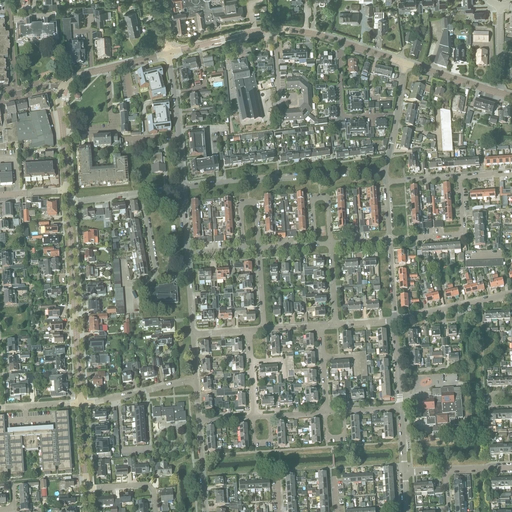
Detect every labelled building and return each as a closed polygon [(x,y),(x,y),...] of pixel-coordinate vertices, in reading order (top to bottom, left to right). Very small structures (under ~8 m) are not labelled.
[(170,0),(173,13),(176,34),(186,32),(184,18),(194,16),(196,28),(207,26),(207,22),(209,22),(209,23),(213,23),(213,26),(220,25),(220,22),(244,19),(242,7),(238,7),(237,0),(235,0),(226,1),(225,0),(170,0)] [(291,0),(292,0),(292,4),(294,4),(294,10),(299,10),(299,4),(303,4),(303,2),(301,2),(301,0),(291,0)] [(363,0),(363,5),(366,5),(366,15),(372,15),(372,5),(374,5),(373,0),(363,0)] [(411,9),(410,2),(410,0),(404,0),(404,2),(398,2),(398,7),(399,7),(399,13),(405,13),(405,12),(411,11),(411,9)] [(416,0),(410,0),(410,2),(411,9),(416,8),(417,13),(420,13),(419,1),(419,0),(416,1),(416,0)] [(429,8),(428,0),(422,0),(419,1),(420,13),(423,13),(423,8),(429,8)] [(428,0),(429,8),(435,7),(435,11),(446,10),(445,4),(439,4),(438,0),(428,0)] [(473,0),(468,0),(463,0),(463,6),(457,7),(457,10),(460,9),(464,9),(470,9),(470,6),(474,6),(473,0)] [(103,8),(95,9),(95,27),(104,26),(104,19),(111,18),(111,12),(103,13),(103,8)] [(74,23),(75,27),(83,26),(83,21),(83,20),(83,18),(83,17),(82,17),(82,11),(80,11),(80,10),(75,11),(74,12),(74,16),(71,17),(71,23),(74,23)] [(374,12),(374,23),(379,23),(379,27),(378,27),(378,31),(379,31),(379,33),(383,33),(385,33),(385,30),(387,30),(387,25),(386,25),(386,20),(383,20),(383,17),(383,12),(374,12)] [(127,26),(138,24),(135,13),(125,15),(127,26)] [(359,25),(359,13),(343,13),(343,14),(340,14),(340,23),(351,23),(351,25),(359,25)] [(448,42),(447,26),(447,19),(441,20),(442,30),(444,30),(439,46),(434,64),(438,65),(438,66),(447,69),(448,64),(447,63),(449,57),(448,42)] [(4,22),(0,21),(0,88),(8,88),(7,85),(8,85),(8,84),(9,84),(8,63),(10,63),(9,50),(10,50),(9,41),(9,40),(9,34),(5,34),(4,29),(5,29),(5,26),(4,22)] [(51,25),(51,22),(44,22),(44,27),(42,27),(42,26),(31,27),(31,28),(29,28),(29,23),(22,23),(22,27),(17,27),(17,32),(16,32),(16,43),(19,43),(19,47),(24,47),(25,44),(49,43),(52,45),(56,45),(56,41),(58,41),(58,30),(56,30),(56,25),(51,25)] [(138,24),(127,26),(130,37),(140,35),(138,24)] [(413,41),(412,41),(413,35),(407,33),(404,42),(411,44),(411,42),(413,43),(412,45),(413,45),(410,56),(417,58),(419,49),(420,49),(422,43),(413,41)] [(488,42),(488,34),(474,33),(474,42),(488,42)] [(104,49),(110,48),(110,40),(97,41),(98,51),(105,51),(104,49)] [(82,42),(67,43),(67,54),(66,54),(66,60),(68,59),(69,67),(75,66),(74,63),(77,63),(77,65),(83,64),(82,57),(84,57),(84,51),(83,51),(83,44),(82,44),(82,42)] [(105,51),(98,51),(98,59),(111,58),(110,48),(104,49),(105,51)] [(466,52),(466,49),(457,49),(457,52),(454,52),(454,63),(464,63),(464,55),(466,55),(466,52)] [(289,61),(295,61),(295,51),(283,52),(283,58),(283,65),(279,65),(280,70),(286,70),(286,65),(285,65),(284,61),(289,61)] [(295,61),(306,60),(307,60),(306,51),(295,51),(295,61)] [(487,66),(487,52),(477,51),(477,57),(477,65),(487,66)] [(257,64),(268,63),(267,53),(263,54),(264,55),(256,55),(257,64)] [(327,55),(327,54),(324,54),(324,55),(320,55),(320,66),(327,66),(327,73),(337,73),(336,67),(331,67),(331,62),(332,62),(332,58),(331,58),(331,55),(327,55)] [(197,60),(187,62),(188,65),(189,67),(190,67),(191,71),(199,69),(198,65),(199,65),(199,62),(198,62),(197,60)] [(245,60),(230,63),(242,122),(254,119),(254,121),(262,120),(256,92),(257,91),(256,86),(251,87),(245,60)] [(349,74),(358,73),(357,60),(348,61),(349,74)] [(191,73),(191,71),(190,67),(189,67),(188,65),(187,62),(182,63),(184,69),(184,72),(186,72),(187,74),(191,73)] [(367,76),(370,66),(365,64),(362,74),(367,76)] [(145,71),(137,73),(141,88),(149,86),(152,100),(166,97),(161,78),(163,77),(161,69),(146,72),(145,71)] [(187,74),(186,72),(184,72),(184,69),(179,70),(182,83),(189,82),(187,74)] [(293,90),(297,89),(301,79),(293,79),(293,90)] [(300,92),(307,84),(301,79),(297,89),(300,92)] [(307,84),(300,92),(304,95),(304,98),(311,98),(311,87),(307,84)] [(425,87),(416,84),(413,95),(411,94),(410,99),(416,101),(415,104),(427,106),(428,97),(422,95),(423,92),(430,94),(431,87),(425,85),(425,87)] [(334,92),(334,88),(329,89),(329,92),(327,92),(327,95),(323,95),(323,101),(327,100),(328,103),(336,102),(335,91),(334,92)] [(439,109),(440,109),(450,111),(450,108),(447,107),(448,104),(447,104),(448,101),(444,100),(445,96),(443,95),(445,91),(439,88),(439,89),(437,88),(436,92),(435,92),(433,96),(443,99),(439,109)] [(37,141),(31,141),(32,149),(52,148),(52,138),(49,138),(42,112),(49,110),(46,97),(28,101),(30,118),(31,123),(32,123),(37,141)] [(462,112),(464,98),(455,97),(453,111),(462,112)] [(301,107),(309,114),(312,111),(311,100),(304,100),(304,104),(301,107)] [(362,112),(362,107),(361,103),(359,104),(359,100),(353,100),(353,104),(350,104),(350,106),(348,106),(348,111),(351,111),(351,112),(362,112)] [(483,111),(485,103),(476,100),(474,109),(483,111)] [(31,123),(30,118),(27,118),(25,112),(24,113),(24,111),(27,110),(25,102),(16,104),(18,112),(19,112),(19,114),(18,114),(19,120),(19,125),(17,125),(18,142),(31,141),(37,141),(32,123),(31,123)] [(169,111),(168,103),(152,104),(153,113),(155,113),(155,119),(147,120),(149,134),(157,134),(157,132),(170,131),(168,111),(169,111)] [(485,103),(483,111),(492,114),(495,105),(485,103)] [(8,131),(2,132),(3,144),(6,144),(8,143),(13,143),(18,142),(17,125),(16,114),(14,104),(6,106),(6,107),(7,111),(5,112),(7,120),(6,121),(7,125),(8,125),(12,124),(12,128),(12,131),(8,131)] [(126,112),(126,105),(119,106),(119,113),(120,113),(121,127),(120,127),(121,134),(128,133),(127,127),(129,126),(128,122),(137,121),(137,115),(133,115),(133,117),(128,118),(128,112),(126,112)] [(408,112),(416,114),(416,110),(419,111),(419,108),(409,106),(408,112)] [(307,116),(309,114),(301,107),(299,110),(304,120),(305,121),(309,118),(307,116)] [(337,119),(336,108),(328,108),(328,111),(325,111),(325,117),(329,117),(329,119),(337,119)] [(295,121),(304,120),(299,110),(295,111),(295,121)] [(510,119),(511,110),(504,110),(504,113),(499,113),(498,123),(505,124),(506,119),(510,119)] [(283,122),(289,121),(289,111),(283,111),(283,114),(280,115),(280,121),(283,121),(283,122)] [(414,120),(416,114),(408,112),(406,119),(414,120)] [(413,127),(414,120),(406,119),(405,125),(413,127)] [(365,129),(365,121),(357,122),(357,128),(357,130),(357,133),(365,132),(365,135),(368,135),(368,129),(365,129)] [(387,129),(386,122),(386,121),(375,121),(376,129),(378,129),(378,132),(384,131),(384,129),(387,129)] [(357,128),(357,122),(350,122),(350,130),(347,130),(347,136),(350,135),(350,133),(357,133),(357,128)] [(403,137),(411,138),(412,132),(404,130),(403,137)] [(203,157),(201,131),(190,132),(191,152),(200,151),(200,158),(192,160),(195,170),(215,166),(214,164),(217,163),(215,154),(203,157)] [(117,136),(110,137),(111,143),(110,143),(111,147),(121,147),(120,139),(117,139),(117,136)] [(365,142),(367,156),(373,155),(376,154),(375,145),(371,146),(371,142),(366,143),(366,142),(365,142)] [(408,151),(410,144),(402,143),(400,149),(408,151)] [(322,146),(323,157),(330,156),(329,153),(331,153),(331,150),(325,150),(324,145),(322,146)] [(78,149),(76,149),(79,188),(82,188),(91,188),(123,185),(128,185),(127,159),(121,160),(119,160),(119,158),(113,158),(113,170),(91,171),(90,148),(78,149)] [(268,148),(266,149),(267,161),(270,160),(270,161),(273,161),(273,160),(274,160),(273,156),(275,156),(274,150),(269,151),(268,148)] [(305,160),(304,153),(300,154),(299,148),(297,149),(299,161),(305,160)] [(343,159),(342,153),(341,148),(332,149),(333,155),(335,155),(336,160),(343,159)] [(261,161),(260,155),(257,155),(256,149),(253,149),(255,162),(261,161)] [(249,163),(248,157),(248,154),(244,155),(244,150),(241,151),(243,164),(249,163)] [(287,150),(285,150),(287,163),(293,162),(291,152),(288,152),(287,150)] [(229,153),(230,166),(237,165),(235,155),(231,156),(231,153),(229,153)] [(419,156),(419,153),(412,153),(413,157),(409,157),(409,163),(417,163),(416,156),(419,156)] [(161,158),(161,155),(153,155),(154,168),(151,168),(152,173),(154,172),(155,174),(162,173),(162,171),(165,171),(164,158),(161,158)] [(473,160),(473,167),(476,166),(476,167),(476,168),(479,167),(480,167),(479,166),(480,166),(479,163),(482,163),(481,156),(479,156),(479,159),(475,159),(473,160)] [(54,172),(53,162),(23,165),(24,180),(31,180),(31,179),(42,178),(42,179),(49,178),(55,177),(54,172)] [(417,163),(409,163),(410,170),(410,169),(410,172),(414,172),(420,172),(419,168),(418,168),(418,162),(417,163)] [(11,164),(4,165),(0,165),(0,185),(6,185),(12,185),(11,164)] [(503,188),(500,188),(501,197),(502,197),(507,197),(511,196),(510,195),(510,193),(504,194),(503,188)] [(56,209),(56,203),(51,203),(51,202),(48,203),(47,201),(39,202),(38,197),(30,198),(31,204),(41,203),(41,210),(56,209)] [(0,218),(13,218),(12,209),(12,206),(12,205),(0,206),(0,218)] [(83,219),(91,218),(91,217),(94,217),(94,210),(90,210),(90,211),(84,211),(84,214),(83,214),(83,219)] [(486,211),(478,212),(479,215),(474,216),(474,222),(487,221),(486,211)] [(1,234),(1,231),(14,230),(14,227),(19,226),(19,224),(21,224),(21,220),(18,220),(13,220),(13,223),(0,224),(0,243),(1,243),(1,244),(5,244),(5,234),(1,234)] [(48,227),(48,225),(49,225),(49,221),(39,222),(39,227),(44,227),(45,234),(57,233),(57,232),(58,232),(58,230),(57,230),(57,226),(48,227)] [(129,230),(139,228),(138,221),(127,223),(129,230)] [(85,244),(91,244),(95,244),(94,238),(97,238),(97,231),(88,231),(88,234),(84,234),(85,244)] [(206,243),(206,237),(204,238),(203,232),(193,232),(193,239),(200,238),(203,238),(203,243),(206,243)] [(429,263),(428,253),(428,246),(422,247),(422,252),(417,252),(418,258),(421,258),(421,257),(423,256),(426,256),(426,263),(429,263)] [(54,251),(54,248),(43,248),(43,255),(50,254),(51,257),(59,257),(58,251),(54,251)] [(96,248),(91,249),(91,252),(85,252),(86,260),(88,259),(88,263),(94,262),(93,257),(92,257),(91,253),(96,253),(96,248)] [(6,252),(6,255),(1,255),(2,261),(15,260),(15,258),(9,258),(9,254),(19,254),(19,251),(6,252)] [(410,259),(413,259),(413,258),(412,258),(412,256),(409,256),(409,258),(398,259),(399,265),(406,265),(406,261),(410,261),(410,259)] [(364,274),(370,273),(369,260),(363,261),(363,262),(360,262),(361,268),(363,268),(364,274)] [(304,272),(314,271),(320,271),(320,268),(323,267),(323,261),(316,261),(316,268),(307,269),(307,266),(303,266),(304,269),(304,272)] [(352,276),(352,274),(351,262),(345,262),(345,269),(342,269),(342,271),(348,271),(348,276),(352,276)] [(248,275),(249,275),(249,272),(252,272),(251,264),(238,264),(234,265),(234,268),(231,268),(232,276),(234,276),(234,269),(243,268),(243,275),(244,275),(248,275)] [(300,265),(294,265),(295,277),(300,277),(301,283),(304,283),(304,269),(300,270),(300,265)] [(60,271),(59,266),(48,267),(48,266),(45,267),(45,266),(41,266),(39,266),(39,273),(44,272),(45,277),(52,277),(52,272),(60,271)] [(277,275),(277,274),(277,266),(270,267),(271,277),(277,277),(278,282),(280,282),(280,275),(277,275)] [(87,278),(93,278),(93,274),(94,274),(94,268),(86,268),(87,278)] [(252,278),(250,278),(250,275),(248,275),(244,275),(238,276),(238,279),(245,278),(246,281),(242,281),(243,284),(246,284),(253,284),(252,278)] [(15,280),(3,280),(4,287),(11,286),(12,289),(19,288),(19,286),(20,286),(19,279),(15,280)] [(100,283),(90,283),(90,285),(89,285),(89,289),(90,291),(90,292),(101,291),(101,289),(101,284),(100,284),(100,283)] [(318,286),(318,283),(304,284),(305,287),(313,286),(313,291),(317,290),(318,292),(325,292),(325,285),(318,286)] [(170,287),(170,284),(158,286),(158,288),(150,289),(151,305),(178,303),(177,295),(177,287),(170,287)] [(245,293),(250,293),(250,290),(253,290),(253,284),(246,284),(246,290),(238,291),(238,294),(245,293)] [(477,285),(478,292),(485,291),(483,284),(477,285)] [(472,294),(478,292),(477,285),(470,287),(472,294)] [(50,290),(50,286),(44,287),(44,291),(47,290),(47,295),(51,294),(51,296),(61,295),(61,288),(51,289),(51,290),(50,290)] [(12,292),(4,292),(4,299),(13,298),(12,296),(16,296),(16,292),(24,291),(24,288),(19,288),(12,289),(12,292)] [(451,291),(453,298),(459,296),(458,290),(451,291)] [(231,310),(234,309),(233,294),(230,294),(231,308),(225,309),(225,313),(226,320),(232,319),(231,310)] [(432,296),(433,302),(440,301),(439,294),(432,296)] [(225,313),(225,309),(219,309),(218,296),(215,296),(216,305),(216,312),(219,312),(220,320),(226,320),(225,313)] [(372,301),(372,297),(368,297),(369,304),(366,304),(365,296),(362,296),(363,299),(363,304),(363,307),(366,307),(366,311),(372,310),(372,304),(372,301)] [(273,306),(274,317),(280,317),(280,307),(282,307),(281,297),(279,297),(279,306),(273,306)] [(372,304),(372,310),(379,310),(381,310),(381,303),(378,303),(375,303),(374,297),(372,297),(372,301),(372,304)] [(363,304),(363,299),(357,300),(356,298),(353,298),(354,311),(357,311),(357,312),(360,312),(360,311),(360,305),(363,304)] [(291,316),(291,310),(294,310),(293,300),(290,300),(291,305),(283,306),(283,309),(284,309),(285,316),(291,316)] [(94,302),(88,302),(89,311),(94,311),(96,311),(96,307),(98,307),(98,302),(94,302)] [(234,312),(246,311),(246,309),(254,308),(255,307),(255,304),(254,304),(254,302),(244,303),(244,309),(234,309),(234,312)] [(301,315),(303,315),(303,306),(297,307),(297,304),(294,304),(295,311),(297,311),(297,315),(298,315),(298,316),(301,316),(301,315)] [(48,309),(49,318),(46,318),(46,320),(56,320),(56,317),(59,317),(59,310),(57,310),(57,308),(54,308),(54,305),(41,307),(41,310),(48,309)] [(213,312),(216,312),(216,305),(213,305),(213,310),(207,310),(208,321),(214,321),(213,312)] [(317,310),(317,307),(306,308),(306,313),(314,312),(315,317),(316,317),(325,316),(324,309),(317,310)] [(246,311),(234,312),(235,319),(239,318),(239,316),(243,316),(243,318),(246,318),(247,321),(255,321),(254,314),(247,314),(247,311),(246,311)] [(485,321),(491,320),(491,313),(485,313),(485,316),(483,316),(483,323),(485,323),(485,321)] [(89,320),(90,327),(101,326),(101,320),(108,319),(107,314),(97,315),(97,320),(89,320)] [(142,320),(142,323),(144,323),(145,328),(159,327),(159,328),(162,328),(162,332),(166,332),(166,331),(170,330),(170,323),(161,324),(158,324),(158,319),(142,320)] [(62,331),(61,322),(56,323),(56,320),(46,320),(47,323),(51,323),(51,331),(62,331)] [(453,328),(453,327),(448,327),(449,331),(447,331),(447,334),(449,334),(449,337),(457,336),(456,328),(453,328)] [(440,338),(439,328),(435,328),(435,329),(432,329),(432,337),(436,337),(436,338),(440,338)] [(409,338),(418,338),(417,330),(408,331),(409,338)] [(60,337),(60,334),(44,335),(44,338),(49,338),(49,339),(54,339),(54,344),(63,343),(63,337),(60,337)] [(106,341),(106,335),(98,336),(98,341),(90,342),(91,348),(97,348),(98,351),(104,351),(104,341),(106,341)] [(158,347),(163,347),(167,346),(167,345),(171,345),(171,338),(162,338),(162,340),(158,340),(158,347)] [(418,338),(409,338),(409,346),(418,346),(418,338)] [(242,346),(234,347),(234,353),(232,353),(232,356),(240,355),(239,352),(242,352),(242,346)] [(44,352),(44,357),(52,357),(52,356),(61,355),(64,355),(64,348),(53,349),(53,352),(44,352)] [(461,360),(460,353),(451,354),(450,348),(445,349),(445,351),(445,355),(448,355),(449,361),(450,361),(450,367),(459,366),(459,360),(461,360)] [(388,349),(379,350),(380,359),(378,359),(378,362),(380,362),(386,361),(386,356),(388,355),(388,349)] [(409,359),(420,359),(420,352),(422,352),(421,349),(417,350),(417,352),(410,353),(410,357),(409,357),(409,359)] [(430,353),(430,355),(430,358),(433,357),(433,360),(432,360),(433,365),(442,364),(441,358),(445,358),(445,355),(445,351),(442,351),(442,352),(430,353)] [(105,364),(105,357),(107,357),(107,353),(99,354),(99,357),(91,358),(92,365),(105,364)] [(17,362),(17,359),(29,359),(29,355),(24,355),(14,356),(14,359),(9,359),(9,366),(20,365),(21,365),(21,362),(17,362)] [(56,365),(65,365),(65,361),(64,361),(64,358),(56,359),(56,356),(52,357),(44,357),(45,364),(53,363),(53,362),(56,362),(56,365)] [(286,357),(288,379),(294,378),(293,357),(286,357)] [(130,369),(121,370),(123,383),(131,382),(130,373),(131,373),(131,374),(135,373),(134,366),(135,366),(135,364),(135,363),(131,364),(131,367),(130,367),(130,369)] [(52,371),(45,372),(46,376),(57,375),(57,372),(65,371),(65,369),(65,368),(65,365),(56,365),(56,370),(53,370),(53,371),(51,371),(52,371)] [(174,374),(174,370),(171,371),(171,367),(169,368),(169,367),(162,368),(163,377),(170,376),(170,374),(174,374)] [(141,380),(148,379),(147,370),(140,371),(141,380)] [(98,376),(96,376),(96,379),(93,379),(93,386),(97,386),(97,387),(102,387),(101,382),(105,382),(105,373),(98,373),(98,376)] [(54,387),(67,386),(67,382),(66,382),(66,379),(61,379),(60,376),(49,377),(50,381),(51,382),(54,382),(54,387)] [(316,378),(308,379),(308,383),(304,384),(304,385),(302,385),(294,385),(294,389),(301,388),(309,388),(313,387),(312,385),(316,385),(316,378)] [(19,383),(19,384),(20,395),(26,395),(26,394),(29,394),(28,381),(25,381),(25,383),(19,383)] [(14,395),(20,395),(19,384),(10,385),(11,395),(14,395)] [(291,385),(291,393),(292,397),(289,397),(289,393),(285,394),(286,397),(286,405),(289,404),(289,405),(292,405),(291,404),(292,404),(292,401),(295,401),(295,398),(294,392),(294,389),(294,385),(291,385)] [(67,386),(54,387),(54,392),(52,392),(50,394),(51,397),(62,397),(62,394),(67,393),(67,390),(68,390),(67,386)] [(313,387),(309,388),(309,394),(306,395),(306,397),(309,397),(317,396),(317,390),(313,390),(313,387)] [(441,389),(432,390),(433,398),(434,398),(434,399),(417,400),(417,410),(421,410),(422,419),(426,419),(427,426),(435,425),(436,433),(433,433),(433,440),(442,439),(442,436),(449,435),(448,426),(450,426),(459,426),(458,419),(463,419),(461,389),(454,389),(454,388),(441,389)] [(358,392),(358,400),(364,399),(364,396),(367,396),(367,391),(358,392)] [(245,401),(238,402),(235,402),(236,411),(241,411),(241,407),(245,407),(245,401)] [(183,412),(183,407),(184,407),(184,403),(177,404),(177,408),(163,409),(163,407),(160,407),(160,408),(152,409),(153,418),(161,418),(161,417),(166,417),(166,420),(174,419),(174,418),(178,418),(178,422),(186,421),(185,412),(183,412)] [(107,418),(106,412),(99,412),(99,410),(95,410),(96,414),(94,414),(95,419),(107,418)] [(67,419),(67,413),(68,413),(68,412),(56,413),(57,431),(53,431),(52,428),(36,430),(28,431),(27,431),(27,430),(25,430),(25,432),(21,432),(21,431),(8,431),(8,434),(3,434),(2,417),(0,416),(0,474),(8,474),(7,471),(10,471),(11,474),(24,473),(22,473),(23,466),(22,466),(22,458),(21,458),(22,452),(22,449),(25,449),(25,452),(25,451),(25,450),(38,449),(38,451),(38,448),(40,447),(41,450),(43,457),(42,457),(43,464),(42,464),(44,472),(42,472),(55,471),(55,468),(58,467),(58,471),(66,471),(71,470),(72,470),(70,470),(71,463),(69,463),(70,455),(69,455),(70,448),(69,448),(69,441),(68,441),(69,434),(68,434),(68,427),(67,427),(68,419),(67,419)] [(103,429),(95,430),(96,437),(101,436),(101,434),(108,434),(107,429),(110,429),(109,425),(102,426),(103,429)] [(183,434),(151,435),(152,448),(183,447),(183,434)] [(101,443),(96,443),(96,445),(96,449),(106,449),(106,443),(108,443),(108,440),(101,440),(101,443)] [(106,449),(96,449),(97,455),(102,455),(102,458),(109,458),(109,455),(107,455),(106,449)] [(98,477),(105,477),(104,466),(110,466),(110,460),(99,461),(100,464),(97,464),(98,477)] [(130,460),(131,467),(131,472),(135,472),(136,474),(148,473),(148,465),(134,466),(134,460),(130,460)] [(154,473),(158,472),(158,476),(171,476),(170,467),(167,467),(167,465),(161,465),(154,466),(154,468),(154,473)] [(116,476),(127,475),(127,467),(115,468),(116,476)] [(366,482),(365,474),(360,475),(360,473),(357,473),(357,475),(358,483),(366,482)] [(365,473),(365,474),(366,482),(373,482),(373,474),(367,474),(367,473),(365,473)] [(351,484),(350,475),(345,476),(345,474),(341,475),(341,477),(342,477),(343,484),(351,484)] [(358,483),(357,475),(353,475),(352,474),(350,474),(350,475),(351,484),(358,483)] [(262,489),(261,481),(256,482),(256,480),(254,480),(254,482),(254,490),(262,489)] [(261,480),(261,481),(262,489),(269,489),(269,481),(264,481),(264,480),(261,480)] [(436,494),(436,488),(433,488),(433,484),(432,484),(432,480),(430,480),(430,484),(426,484),(427,493),(427,495),(436,494)] [(254,490),(254,482),(249,482),(249,481),(246,481),(246,482),(247,490),(254,490)] [(215,493),(216,499),(228,498),(227,490),(219,491),(219,493),(215,493)] [(161,502),(165,502),(165,507),(168,506),(168,501),(173,501),(172,491),(163,491),(163,494),(160,494),(161,502)] [(130,498),(130,494),(128,494),(119,495),(120,501),(116,501),(116,508),(117,510),(120,510),(120,504),(130,503),(130,498)] [(71,498),(71,495),(67,496),(67,498),(60,499),(60,504),(62,504),(63,507),(68,506),(67,504),(74,503),(74,498),(71,498)] [(113,497),(99,498),(100,506),(113,505),(114,508),(116,508),(116,501),(113,501),(113,497)] [(146,505),(145,501),(138,502),(138,511),(147,511),(147,505),(146,505)]
